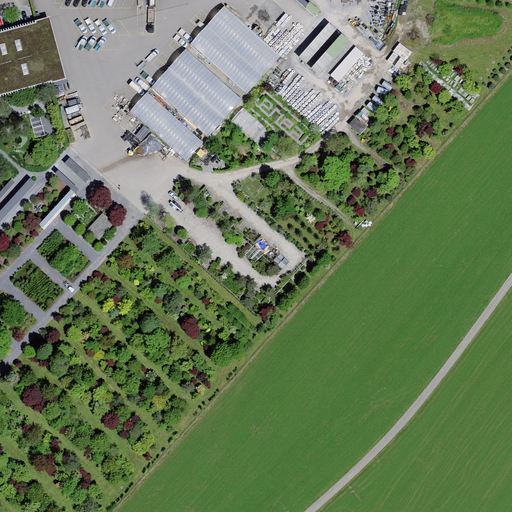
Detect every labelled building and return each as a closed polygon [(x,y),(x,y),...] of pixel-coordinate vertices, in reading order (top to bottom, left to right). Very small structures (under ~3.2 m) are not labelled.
[(224,6),(130,109),(186,161),(281,58),(224,6)] [(0,33),(0,100),(66,82),(50,20),(0,33)] [(330,22),(299,56),(306,62),(337,28),(330,22)] [(349,39),(341,32),(311,67),(319,74),(349,39)] [(70,157),(65,163),(85,182),(91,176),(70,157)] [(59,169),(55,173),(76,192),(80,188),(59,169)] [(31,181),(0,215),(0,226),(37,186),(31,181)] [(12,182),(0,195),(0,202),(15,185),(12,182)] [(88,230),(100,240),(114,224),(103,214),(88,230)]
